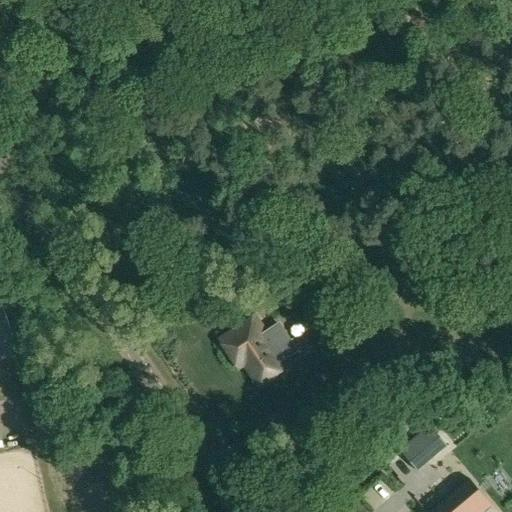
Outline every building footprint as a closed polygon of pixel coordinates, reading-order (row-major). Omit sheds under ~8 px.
[(288,289),(276,255),(249,265),(262,299),(288,289)] [(0,287),(0,359),(21,352),(0,287)] [(267,334),(256,318),(221,341),(239,368),(245,364),(259,386),(289,366),(284,359),(280,362),(263,337),(267,334)] [(420,432),(410,441),(427,462),(438,453),(420,432)] [(466,475),(423,509),(424,511),(485,511),(491,508),(466,475)]
